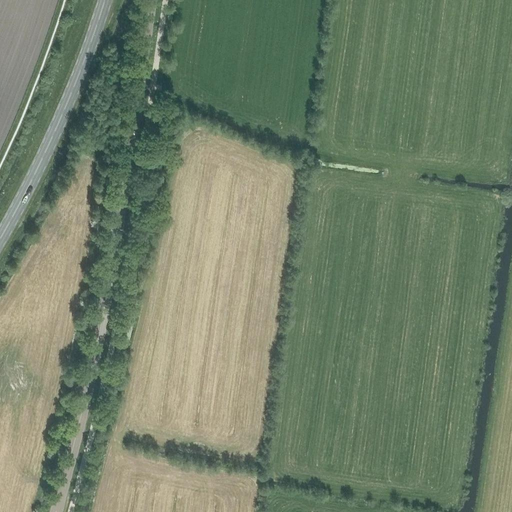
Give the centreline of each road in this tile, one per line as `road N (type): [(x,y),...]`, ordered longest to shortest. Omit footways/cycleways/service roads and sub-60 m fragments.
road 1 (tertiary): [(55,511),(96,331),(149,0)]
road 2 (primary): [(0,237),(61,117),(104,0)]
